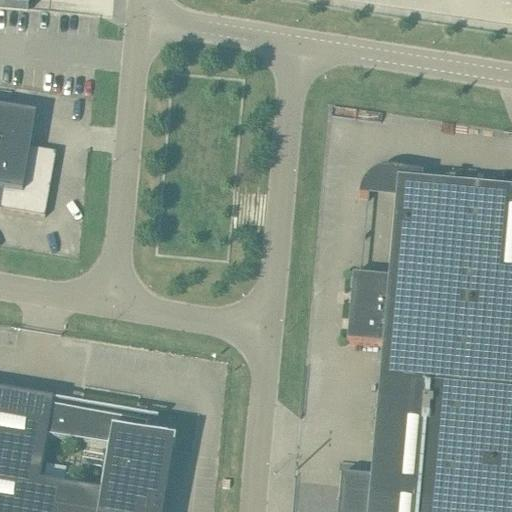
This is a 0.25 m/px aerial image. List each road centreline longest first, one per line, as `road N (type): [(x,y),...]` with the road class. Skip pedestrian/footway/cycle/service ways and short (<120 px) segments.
road 1 (unclassified): [(267,332),(294,44)]
road 2 (unclassified): [(114,306),(141,21)]
road 3 (unclassified): [(294,44),(511,76)]
road 4 (unclassified): [(251,511),(267,332)]
road 5 (unclassified): [(267,332),(114,306)]
road 6 (unclassified): [(141,21),(294,44)]
